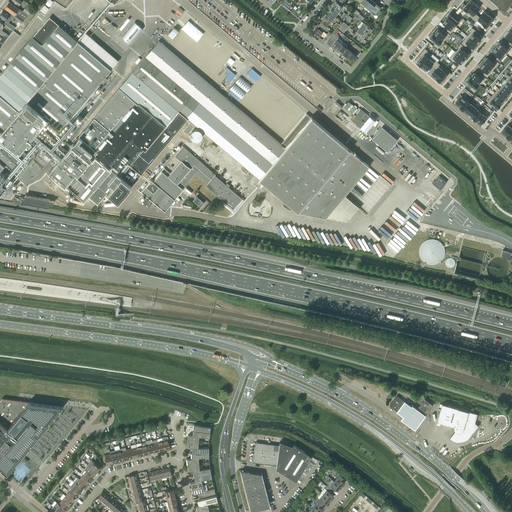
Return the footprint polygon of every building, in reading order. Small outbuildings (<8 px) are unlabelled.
[(370,10),(376,3),(371,0),(370,0),(365,6),(370,10)] [(463,3),(459,7),(466,13),(475,3),(471,0),(469,0),(465,5),(463,3)] [(14,15),(19,9),(9,1),(4,8),(14,15)] [(338,11),(342,6),(335,1),(331,6),(338,11)] [(381,10),(381,9),(380,8),(381,7),(376,3),(370,10),(378,16),(381,12),(381,11),(381,10)] [(475,3),(466,13),(468,12),(472,15),(470,17),(473,19),(477,15),(474,13),(479,7),(478,6),(479,6),(476,3),(475,4),(475,3)] [(28,15),(33,8),(28,4),(22,11),(28,15)] [(45,14),(49,9),(44,6),(40,11),(45,14)] [(334,16),(338,11),(331,6),(330,8),(330,9),(328,12),(334,16)] [(15,27),(8,22),(10,20),(8,18),(10,15),(3,10),(0,13),(0,16),(5,20),(3,23),(4,23),(13,30),(15,27)] [(21,23),(28,15),(22,11),(21,13),(19,15),(17,14),(14,18),(21,23)] [(477,15),(473,19),(476,21),(477,21),(481,24),(489,15),(488,15),(488,14),(485,12),(484,11),(479,17),(477,15)] [(330,21),(334,16),(328,12),(326,14),(325,14),(324,16),(330,21)] [(450,13),(446,18),(456,26),(462,19),(458,16),(456,18),(450,13)] [(489,15),(481,24),(485,28),(485,29),(487,31),(491,27),(488,25),(493,19),(489,15)] [(326,26),(330,21),(324,16),(322,18),(323,19),(320,21),(326,26)] [(0,171),(1,171),(2,172),(6,168),(8,166),(27,183),(28,183),(27,183),(51,154),(52,155),(51,154),(53,151),(41,142),(23,163),(0,141),(2,139),(18,153),(28,142),(30,144),(32,142),(30,140),(36,132),(57,150),(61,145),(74,130),(74,128),(67,122),(66,122),(111,69),(78,42),(59,25),(49,17),(32,37),(0,74),(0,171)] [(446,18),(442,23),(448,27),(446,30),(450,33),(456,26),(446,18)] [(2,26),(4,23),(3,23),(0,20),(0,32),(7,37),(8,35),(2,30),(3,27),(2,26)] [(322,31),(326,26),(320,21),(318,24),(317,23),(316,26),(322,31)] [(361,39),(368,31),(370,33),(372,30),(363,23),(354,34),(361,39)] [(326,34),(322,31),(316,26),(314,28),(315,28),(313,31),(319,36),(320,33),(324,37),(323,38),(326,40),(329,36),(326,34)] [(471,31),(467,36),(477,44),(481,39),(475,35),(477,32),(472,28),(470,31),(471,31)] [(433,33),(443,41),(449,34),(445,31),(443,33),(437,29),(434,33),(433,33)] [(433,33),(429,37),(435,42),(433,45),(437,48),(443,41),(433,33)] [(467,36),(461,43),(465,46),(467,44),(473,48),(474,47),(474,48),(477,45),(476,45),(477,44),(467,36)] [(49,172),(47,173),(53,179),(55,177),(70,191),(71,190),(84,201),(88,196),(97,204),(107,192),(118,201),(188,118),(191,121),(256,175),(259,178),(258,179),(259,180),(259,179),(287,202),(298,211),(304,213),(325,217),(328,214),(338,202),(344,195),(369,166),(311,117),(312,117),(311,116),(310,117),(306,113),(281,143),(159,40),(125,81),(49,172)] [(336,50),(342,44),(337,40),(335,42),(332,45),(335,48),(334,49),(336,50)] [(498,42),(496,45),(496,46),(505,55),(511,48),(507,44),(505,46),(500,42),(499,43),(498,42)] [(342,53),(347,48),(342,44),(336,50),(338,52),(339,51),(342,53)] [(455,50),(454,51),(464,59),(468,54),(463,50),(465,47),(460,44),(458,46),(459,47),(455,51),(455,50)] [(496,46),(492,51),(497,56),(495,58),(500,62),(505,55),(496,46)] [(346,58),(351,51),(347,48),(342,53),(345,56),(344,56),(346,58)] [(422,57),(417,63),(422,66),(430,56),(432,54),(427,51),(425,48),(419,55),(422,57)] [(352,61),(356,55),(351,51),(346,58),(348,60),(349,59),(352,61)] [(454,51),(448,58),(453,61),(455,59),(460,63),(461,62),(462,63),(464,60),(464,59),(454,51)] [(430,56),(422,66),(422,67),(422,66),(423,67),(422,67),(425,70),(425,69),(426,70),(431,64),(434,66),(437,62),(430,56)] [(485,57),(483,60),(484,61),(483,62),(493,70),(499,63),(494,59),(492,62),(487,57),(486,58),(485,57)] [(436,69),(431,74),(432,75),(432,76),(435,78),(435,77),(436,78),(435,78),(436,78),(444,68),(437,62),(434,66),(436,69)] [(483,62),(479,66),(485,71),(482,73),(487,77),(493,70),(483,62)] [(444,68),(436,78),(440,82),(445,76),(448,78),(451,74),(444,68)] [(470,76),(470,77),(479,84),(483,80),(484,81),(486,78),(482,74),(479,77),(474,72),(470,77),(470,76)] [(470,77),(466,81),(472,86),(470,89),(474,92),(476,89),(475,89),(479,84),(470,77)] [(502,84),(502,85),(510,91),(511,89),(511,85),(505,80),(506,81),(503,85),(502,84)] [(498,88),(507,96),(510,91),(502,85),(499,89),(498,88)] [(498,88),(494,92),(503,100),(507,96),(498,88)] [(494,92),(491,96),(500,104),(503,100),(494,92)] [(463,94),(455,102),(459,106),(467,97),(463,94)] [(488,101),(486,104),(487,105),(490,108),(493,105),(497,108),(500,104),(491,96),(487,101),(488,101)] [(467,97),(459,106),(463,110),(470,102),(466,99),(467,97)] [(470,102),(463,110),(464,110),(468,113),(475,104),(473,106),(470,102)] [(475,104),(468,113),(472,116),(471,117),(472,117),(479,108),(475,104)] [(479,108),(472,117),(476,120),(483,111),(482,112),(479,109),(480,108),(479,108)] [(483,111),(476,120),(476,121),(476,120),(480,124),(488,115),(483,111)] [(187,134),(194,125),(190,122),(183,130),(187,134)] [(507,124),(501,132),(506,135),(505,135),(511,128),(507,124)] [(387,152),(397,140),(382,127),(372,139),(387,152)] [(151,179),(141,191),(154,202),(164,211),(172,202),(183,189),(182,188),(183,188),(196,173),(207,183),(205,185),(225,202),(233,209),(239,202),(242,198),(228,186),(230,185),(227,182),(225,184),(215,175),(215,174),(182,146),(174,155),(181,161),(170,173),(164,167),(153,180),(151,179)] [(0,182),(0,190),(3,193),(13,180),(7,175),(0,182)] [(440,190),(447,182),(439,175),(432,183),(440,190)] [(55,190),(60,183),(58,181),(52,187),(55,190)] [(48,207),(54,202),(54,201),(50,200),(50,199),(25,195),(24,198),(19,197),(19,199),(13,198),(12,202),(23,204),(24,203),(48,207)] [(204,202),(197,196),(192,201),(194,202),(200,207),(204,202)] [(511,253),(502,251),(500,257),(509,259),(509,260),(511,260),(511,253)] [(397,412),(405,401),(397,395),(389,406),(397,412)] [(0,468),(7,474),(63,406),(2,398),(0,400),(0,468)] [(426,413),(427,413),(433,405),(424,399),(418,407),(426,413)] [(411,406),(405,401),(397,412),(403,416),(400,420),(414,430),(425,415),(411,405),(411,406)] [(474,423),(477,414),(442,404),(437,422),(453,426),(454,427),(454,428),(455,431),(450,438),(450,439),(454,441),(455,441),(459,442),(461,441),(464,440),(466,439),(468,437),(478,426),(474,423)] [(209,438),(211,427),(194,424),(194,426),(193,433),(194,433),(194,436),(187,435),(187,441),(198,442),(199,436),(209,438)] [(198,448),(198,442),(187,441),(187,447),(193,448),(193,450),(192,450),(192,453),(209,453),(209,447),(198,448)] [(154,452),(152,443),(147,444),(146,442),(149,453),(154,452)] [(296,481),(312,457),(304,452),(293,445),(292,446),(280,442),(279,445),(255,442),(253,462),(276,465),(276,469),(296,481)] [(128,458),(125,447),(120,449),(123,460),(128,458)] [(133,457),(131,448),(126,450),(126,447),(125,447),(128,458),(133,457)] [(209,458),(209,453),(192,453),(192,456),(193,456),(193,458),(187,459),(188,465),(199,464),(198,458),(209,458)] [(100,468),(93,462),(91,461),(88,465),(90,467),(97,472),(100,468)] [(199,469),(199,464),(188,465),(188,471),(194,470),(195,473),(193,473),(194,476),(211,473),(210,468),(199,469)] [(97,472),(90,467),(86,471),(93,476),(97,472)] [(93,476),(86,471),(83,475),(90,480),(93,476)] [(270,507),(262,473),(251,472),(252,476),(242,478),(251,511),(250,506),(269,502),(270,506),(269,507),(270,507)] [(201,480),(212,478),(211,473),(194,476),(194,479),(196,479),(196,481),(190,483),(192,488),(203,486),(201,480)] [(345,482),(342,480),(341,479),(343,477),(338,473),(336,475),(338,477),(334,481),(341,487),(345,482)] [(90,480),(83,475),(79,479),(77,477),(86,485),(90,480)] [(86,485),(77,477),(74,481),(83,489),(86,485)] [(83,489),(74,481),(70,486),(79,493),(83,489)] [(341,487),(334,481),(330,485),(328,484),(327,486),(332,491),(334,489),(337,491),(341,487)] [(79,493),(70,486),(67,490),(76,497),(79,493)] [(204,491),(203,486),(192,488),(193,494),(199,493),(199,494),(198,495),(199,498),(216,494),(214,488),(204,491)] [(333,496),(331,493),(332,491),(327,486),(325,488),(326,490),(323,494),(330,500),(333,496)] [(76,497),(67,490),(69,491),(65,496),(72,501),(76,497)] [(101,502),(107,495),(102,492),(97,498),(101,502)] [(330,500),(323,494),(319,499),(317,497),(315,499),(321,504),(323,502),(326,505),(330,500)] [(105,505),(111,499),(107,495),(101,502),(105,505)] [(69,505),(72,501),(65,496),(62,500),(69,505)] [(209,509),(207,504),(217,501),(216,496),(199,500),(200,503),(202,503),(202,505),(196,506),(198,511),(209,509)] [(359,496),(349,509),(352,511),(355,511),(365,500),(359,496)] [(109,509),(115,502),(111,499),(105,505),(109,509)] [(316,511),(319,511),(322,509),(319,506),(321,504),(315,499),(313,502),(315,503),(312,508),(316,511)] [(69,505),(62,500),(58,504),(65,510),(69,505)] [(366,501),(356,511),(365,511),(371,505),(366,501)] [(63,511),(65,510),(58,504),(57,502),(53,506),(59,511),(63,511)] [(112,511),(113,511),(119,506),(115,502),(109,509),(112,511)]
